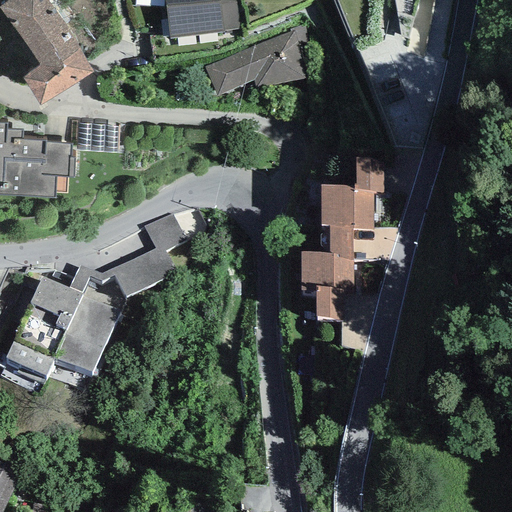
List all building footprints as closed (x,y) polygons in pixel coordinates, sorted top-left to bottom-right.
[(68,29),(47,0),(5,0),(0,4),(0,6),(39,61),(23,75),(40,104),(93,70),(68,29)] [(218,0),(164,0),(170,48),(224,42),(218,0)] [(421,0),(391,0),(402,48),(409,49),(421,0)] [(289,31),(290,35),(204,72),(218,104),(253,89),(257,103),(305,90),(297,51),(309,46),(304,26),(289,31)] [(0,194),(55,197),(55,193),(67,193),(67,177),(73,177),(74,158),(69,158),(70,144),(44,143),(45,139),(22,138),(22,131),(7,130),(7,122),(0,122),(0,194)] [(118,126),(77,124),(76,150),(117,152),(118,126)] [(382,172),(355,173),(355,198),(356,202),(374,201),(383,201),(382,172)] [(355,198),(318,201),(320,238),(329,237),(329,264),(337,263),(336,267),(353,267),(351,235),(373,232),(374,201),(356,202),(355,198)] [(174,213),(144,227),(155,247),(112,270),(126,296),(178,271),(164,249),(186,239),(174,213)] [(329,264),(300,266),(300,305),(315,304),(315,332),(342,329),(342,308),(352,307),(353,267),(336,267),(337,263),(329,264)] [(70,287),(41,276),(6,355),(46,373),(54,355),(94,370),(126,296),(112,270),(108,270),(100,268),(98,274),(80,266),(70,287)] [(0,511),(18,471),(0,462),(0,511)]
